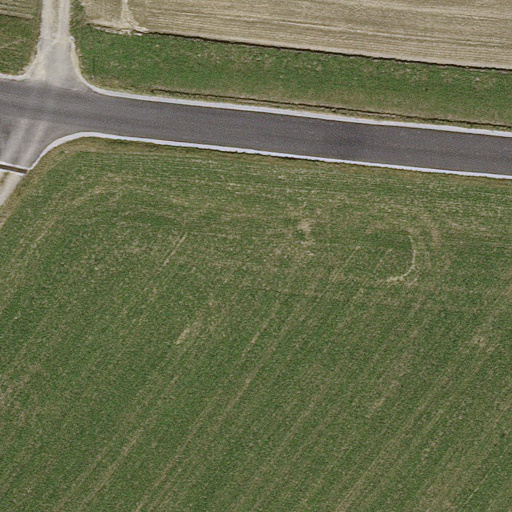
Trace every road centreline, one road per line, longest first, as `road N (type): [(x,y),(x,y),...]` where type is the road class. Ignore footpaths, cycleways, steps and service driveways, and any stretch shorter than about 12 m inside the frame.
road 1 (unclassified): [(511,146),(178,127),(0,99)]
road 2 (track): [(59,0),(47,109),(0,189)]
